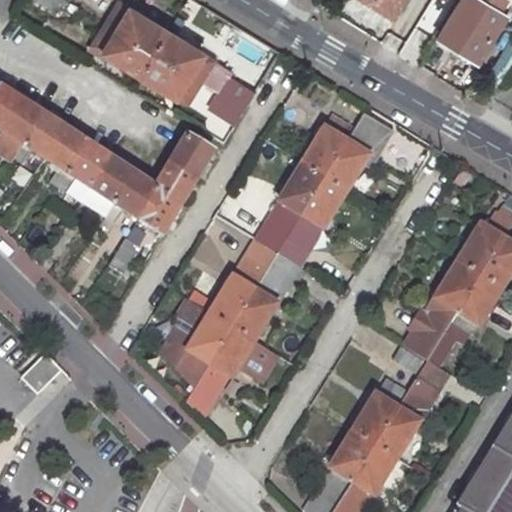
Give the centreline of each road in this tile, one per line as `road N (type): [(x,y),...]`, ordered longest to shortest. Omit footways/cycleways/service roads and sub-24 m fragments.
road 1 (residential): [(237,500),(435,171)]
road 2 (residential): [(100,366),(281,79)]
road 3 (primary): [(242,0),(511,156)]
road 4 (residential): [(237,500),(100,366)]
road 5 (residential): [(0,46),(150,136)]
road 6 (residential): [(511,383),(430,511)]
road 7 (residential): [(100,366),(0,266)]
